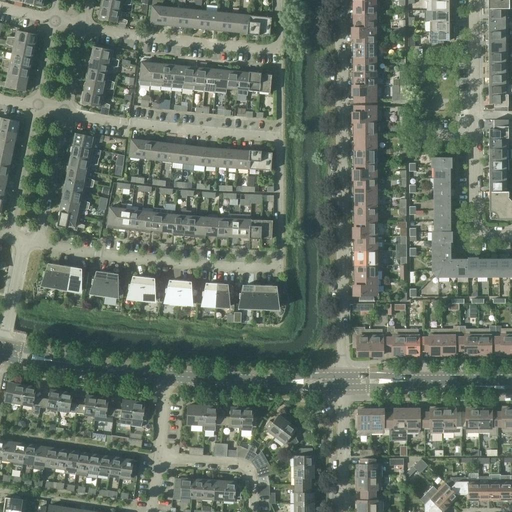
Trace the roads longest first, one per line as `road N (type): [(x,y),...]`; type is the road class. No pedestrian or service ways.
road 1 (residential): [(343,384),(339,0)]
road 2 (residential): [(279,140),(281,268),(168,262),(35,241)]
road 3 (residential): [(279,140),(131,127),(63,111)]
road 4 (residential): [(277,51),(81,27)]
road 5 (tertiary): [(343,384),(167,377)]
road 6 (tertiary): [(343,384),(511,382)]
road 7 (tertiary): [(167,377),(1,353)]
road 8 (residential): [(160,456),(251,470),(253,511)]
road 9 (residential): [(35,241),(63,111)]
road 10 (residential): [(35,106),(7,235)]
road 11 (residential): [(511,235),(475,228),(475,137)]
road 12 (residential): [(342,511),(343,384)]
